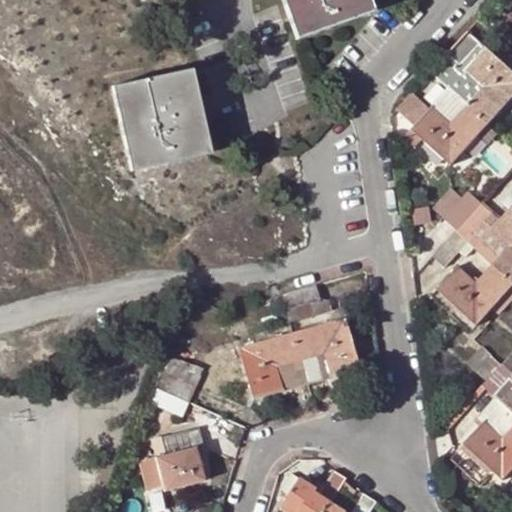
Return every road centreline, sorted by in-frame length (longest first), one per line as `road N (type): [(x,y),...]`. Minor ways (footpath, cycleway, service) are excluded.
road 1 (residential): [(416,505),(367,114),(374,83),(459,0)]
road 2 (residential): [(416,505),(334,434),(304,434),(266,449),(246,511)]
